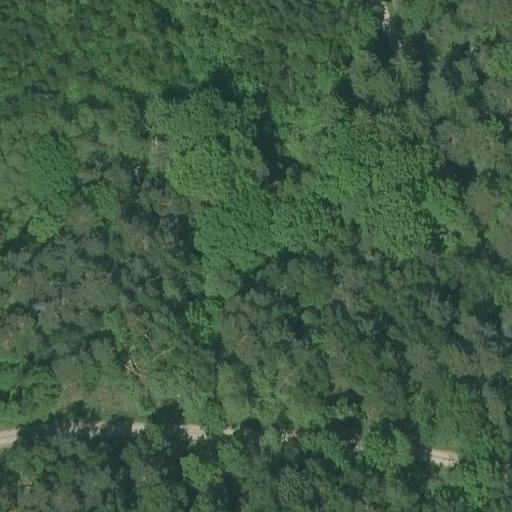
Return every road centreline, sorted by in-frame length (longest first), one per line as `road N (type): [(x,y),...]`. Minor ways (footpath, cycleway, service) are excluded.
road 1 (track): [(0,458),(405,442),(511,474)]
road 2 (track): [(376,0),(443,175),(511,314)]
